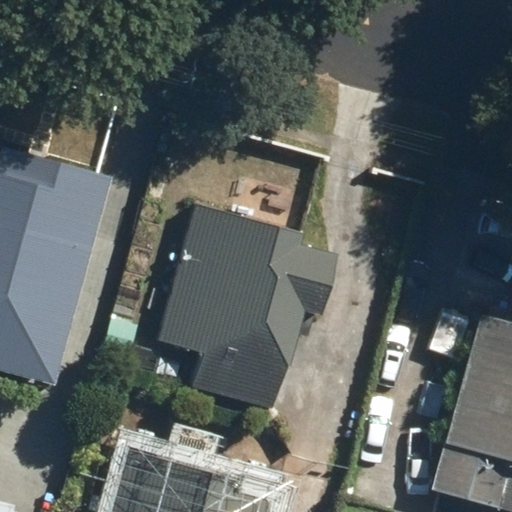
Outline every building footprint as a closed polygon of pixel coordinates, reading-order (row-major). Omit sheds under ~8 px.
[(0,433),(23,440),(31,409),(38,411),(98,201),(0,173),(0,433)] [(184,202),(148,338),(191,349),(182,385),(262,406),(271,370),(280,372),(296,312),(310,316),(327,252),(290,242),(294,230),(184,202)] [(511,511),(511,319),(473,309),(423,487),(489,506),(492,493),(511,498),(511,511)] [(120,447),(103,511),(259,511),(263,498),(224,488),(227,475),(120,447)] [(399,511),(328,492),(322,511),(399,511)]
